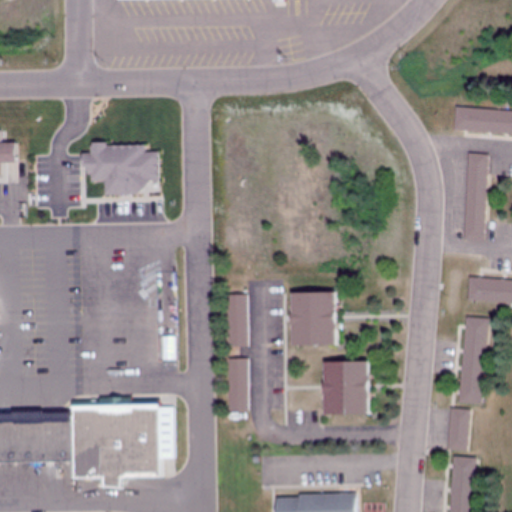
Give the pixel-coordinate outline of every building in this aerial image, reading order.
[(511,110),(454,108),(452,131),(511,134),(511,110)] [(0,142),(15,142),(15,165),(0,165),(0,142)] [(82,155),(88,155),(88,145),(143,143),(143,153),(156,153),(157,180),(148,180),(136,194),(104,194),(103,182),(90,182),(90,174),(82,174),(82,155)] [(460,241),(481,242),(487,155),(466,153),(460,241)] [(463,302),(511,305),(511,281),(465,279),(463,302)] [(286,294),(287,347),(331,347),(330,293),(286,294)] [(246,295),(226,295),(226,347),(246,347),(246,295)] [(457,403),(481,404),(485,319),(461,318),(457,403)] [(247,360),(227,360),(227,411),(247,411),(247,360)] [(364,364),(320,364),(320,417),(364,417),(364,364)] [(67,415),(67,406),(154,404),(157,408),(172,408),(174,458),(154,459),(155,477),(70,480),(67,415)] [(466,451),(467,410),(446,410),(446,450),(466,451)] [(0,417),(67,415),(68,460),(0,462),(0,417)] [(471,511),(474,458),(450,457),(447,511),(471,511)] [(355,511),(355,495),(274,495),(274,511),(355,511)]
